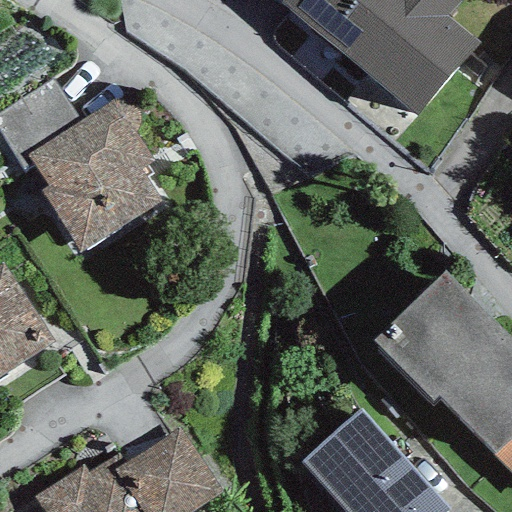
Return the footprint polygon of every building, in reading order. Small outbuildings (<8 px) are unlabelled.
[(413,116),(475,44),(444,18),(458,2),(455,0),(284,0),(282,3),(413,116)] [(25,156),(79,120),(51,78),(0,112),(0,137),(24,173),(33,167),(25,156)] [(79,254),(158,202),(138,171),(153,161),(134,134),(137,131),(138,126),(140,122),(139,116),(136,111),(133,106),(125,103),(118,102),(110,100),(79,120),(25,156),(33,167),(45,187),(39,191),(79,254)] [(0,378),(55,343),(0,264),(0,263),(0,378)] [(511,341),(443,271),(372,341),(432,402),(437,396),(496,455),(511,438),(511,341)] [(444,511),(447,510),(360,410),(301,462),(344,511),(444,511)] [(80,466),(32,498),(38,507),(41,511),(191,511),(219,494),(176,430),(124,465),(117,455),(87,475),(80,466)] [(511,438),(496,455),(511,470),(511,438)]
